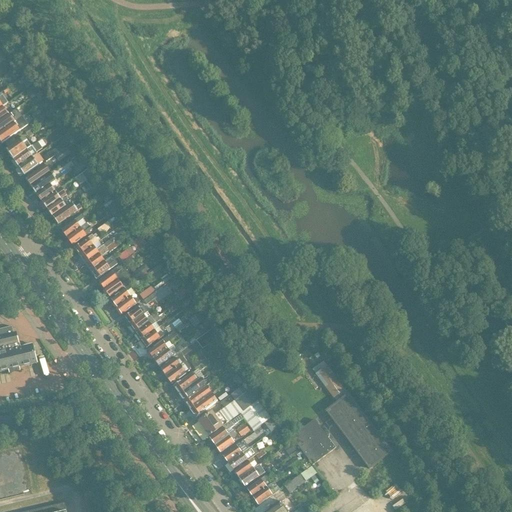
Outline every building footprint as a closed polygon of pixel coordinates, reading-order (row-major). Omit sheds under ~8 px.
[(7,46),(0,51),(4,56),(11,51),(12,51),(8,45),(7,46)] [(21,67),(15,70),(20,77),(25,73),(21,67)] [(35,85),(31,89),(35,95),(40,91),(36,85),(35,85)] [(0,132),(20,118),(15,110),(8,115),(0,120),(0,132)] [(20,118),(0,132),(0,141),(2,144),(26,127),(20,118)] [(40,120),(30,127),(33,132),(43,125),(40,120)] [(62,131),(56,136),(59,139),(65,135),(62,131)] [(13,159),(13,160),(31,147),(24,138),(6,150),(9,155),(9,156),(11,159),(13,159)] [(13,160),(19,168),(37,155),(36,153),(43,148),(39,142),(31,147),(13,160)] [(66,148),(55,156),(58,161),(70,153),(66,148)] [(42,158),(46,163),(55,156),(51,151),(42,158)] [(42,163),(37,155),(19,168),(24,175),(42,163)] [(79,173),(86,168),(82,163),(75,168),(79,173)] [(31,187),(49,174),(50,173),(45,166),(25,179),(31,187)] [(90,169),(83,174),(88,182),(93,189),(101,184),(90,169)] [(31,187),(36,195),(54,182),(49,174),(31,187)] [(80,187),(88,182),(83,174),(75,179),(80,187)] [(36,195),(42,202),(60,190),(54,182),(36,195)] [(93,189),(88,182),(80,187),(86,194),(93,189)] [(42,202),(47,210),(65,197),(67,196),(62,188),(60,190),(42,202)] [(70,205),(65,197),(47,210),(52,218),(66,208),(70,205)] [(116,202),(113,199),(104,206),(107,209),(116,202)] [(117,202),(107,209),(114,218),(124,211),(117,202)] [(66,208),(52,218),(58,225),(82,209),(79,206),(75,208),(72,204),(70,205),(66,208)] [(61,230),(67,238),(86,224),(83,220),(84,218),(82,215),(61,230)] [(107,223),(97,230),(100,234),(110,227),(107,223)] [(86,224),(67,238),(73,246),(90,233),(89,232),(92,230),(91,228),(89,229),(86,224)] [(75,249),(80,257),(98,243),(94,239),(97,237),(96,234),(93,237),(92,236),(75,249)] [(138,250),(146,245),(140,237),(133,243),(138,250)] [(98,243),(80,257),(86,264),(105,249),(114,242),(112,240),(101,248),(98,243)] [(86,264),(91,272),(105,262),(101,257),(108,252),(109,253),(120,245),(117,241),(116,241),(105,249),(86,264)] [(118,257),(122,262),(129,256),(126,251),(118,257)] [(130,257),(123,263),(126,267),(134,262),(130,257)] [(108,266),(105,262),(91,272),(97,280),(117,264),(115,261),(108,266)] [(161,265),(150,273),(152,276),(163,268),(161,265)] [(104,290),(118,280),(115,276),(122,271),(119,267),(98,282),(104,290)] [(147,272),(143,267),(132,275),(135,280),(147,272)] [(148,274),(141,279),(143,283),(150,278),(148,274)] [(171,280),(169,276),(154,287),(156,291),(171,280)] [(175,280),(170,284),(174,290),(180,287),(180,286),(176,279),(175,280)] [(118,280),(104,290),(110,298),(131,283),(128,280),(121,285),(118,280)] [(117,308),(130,297),(134,294),(129,287),(111,300),(117,308)] [(144,301),(153,295),(155,293),(152,288),(141,296),(144,301)] [(156,298),(153,295),(144,301),(146,305),(156,298)] [(130,297),(117,308),(122,316),(140,302),(137,299),(133,302),(130,297)] [(193,304),(183,312),(188,319),(199,312),(193,304)] [(130,326),(148,313),(142,305),(124,318),(130,326)] [(151,317),(148,313),(130,326),(135,334),(158,317),(156,314),(151,317)] [(204,321),(199,313),(189,320),(195,328),(204,321)] [(141,341),(159,329),(156,324),(161,320),(158,317),(135,334),(141,341)] [(178,319),(165,329),(168,333),(175,328),(175,329),(182,324),(178,319)] [(205,322),(197,328),(201,335),(210,329),(205,322)] [(0,374),(8,372),(9,374),(10,373),(11,374),(15,373),(15,372),(22,371),(22,367),(29,365),(30,367),(39,365),(34,343),(24,346),(24,347),(20,348),(17,333),(14,334),(12,327),(0,329),(0,374)] [(164,336),(159,329),(141,341),(146,349),(164,336)] [(203,350),(217,339),(211,331),(196,341),(203,350)] [(148,351),(154,359),(167,349),(172,346),(168,342),(177,336),(174,333),(148,351)] [(171,354),(167,349),(154,359),(159,367),(177,354),(178,355),(191,345),(188,341),(171,354)] [(160,369),(166,377),(186,362),(183,357),(191,352),(188,347),(173,358),(174,359),(160,369)] [(203,355),(191,364),(195,369),(202,364),(206,361),(203,355)] [(229,359),(222,364),(226,371),(234,365),(229,359)] [(186,362),(166,377),(172,384),(189,371),(190,367),(186,362)] [(202,364),(195,369),(197,371),(198,373),(205,368),(202,364)] [(228,371),(233,378),(240,373),(235,366),(228,371)] [(338,395),(342,400),(348,395),(327,367),(316,375),(334,399),(338,395)] [(242,373),(233,379),(234,381),(238,378),(242,384),(247,380),(242,373)] [(179,395),(199,380),(194,374),(191,374),(173,387),(179,395)] [(199,380),(179,395),(184,402),(204,388),(207,386),(201,379),(199,380)] [(215,416),(223,427),(241,414),(253,431),(271,419),(246,384),(221,403),(225,408),(215,416)] [(204,388),(184,402),(190,410),(208,397),(212,394),(207,386),(204,388)] [(227,396),(225,393),(218,399),(220,402),(227,396)] [(208,397),(190,410),(196,418),(215,404),(218,402),(212,394),(208,397)] [(348,395),(342,400),(326,412),(336,424),(369,469),(391,453),(348,395)] [(223,427),(215,416),(212,412),(198,422),(209,437),(223,427)] [(235,426),(244,419),(241,415),(232,421),(235,426)] [(328,435),(325,435),(314,420),(292,437),(291,438),(312,466),(336,449),(328,438),(329,435),(328,435)] [(209,438),(215,446),(232,433),(229,429),(234,426),(231,422),(209,438)] [(244,424),(237,430),(241,436),(249,430),(244,424)] [(281,428),(276,431),(279,437),(284,433),(281,428)] [(233,433),(232,433),(215,446),(220,453),(235,443),(233,441),(237,438),(233,433)] [(228,464),(249,449),(244,441),(223,456),(228,464)] [(295,451),(291,444),(284,449),(289,456),(295,451)] [(228,464),(234,472),(252,459),(256,456),(258,454),(255,449),(253,451),(251,448),(249,449),(228,464)] [(258,454),(256,456),(258,459),(265,455),(262,451),(258,454)] [(287,473),(299,464),(300,464),(296,458),(284,468),(287,473)] [(239,479),(257,466),(252,459),(234,472),(239,479)] [(300,464),(299,464),(304,472),(310,467),(305,460),(304,460),(300,464)] [(257,466),(239,479),(245,487),(265,473),(261,469),(260,470),(257,466)] [(315,474),(310,468),(285,487),(290,493),(315,474)] [(253,498),(271,485),(265,477),(247,490),(253,498)] [(271,485),(253,498),(258,506),(272,496),(279,491),(277,488),(274,490),(271,485)] [(287,511),(280,501),(275,505),(276,506),(267,511),(287,511)]
